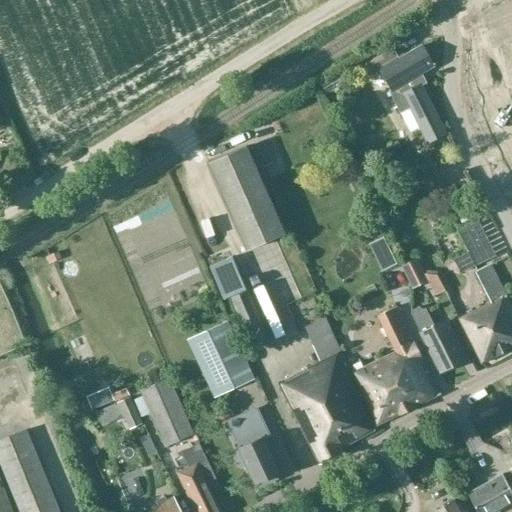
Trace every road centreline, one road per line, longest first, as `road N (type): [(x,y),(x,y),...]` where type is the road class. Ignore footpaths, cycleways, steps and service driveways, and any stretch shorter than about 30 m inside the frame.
road 1 (unclassified): [(0,216),(348,0)]
road 2 (residential): [(265,511),(511,367)]
road 3 (residential): [(511,235),(454,106),(447,0)]
